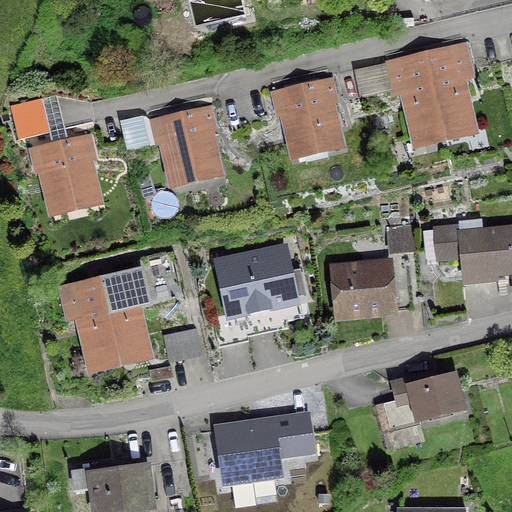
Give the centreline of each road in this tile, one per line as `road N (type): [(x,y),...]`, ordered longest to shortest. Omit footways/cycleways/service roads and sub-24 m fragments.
road 1 (residential): [(0,420),(47,428),(137,417),(511,323)]
road 2 (residential): [(511,20),(68,119)]
